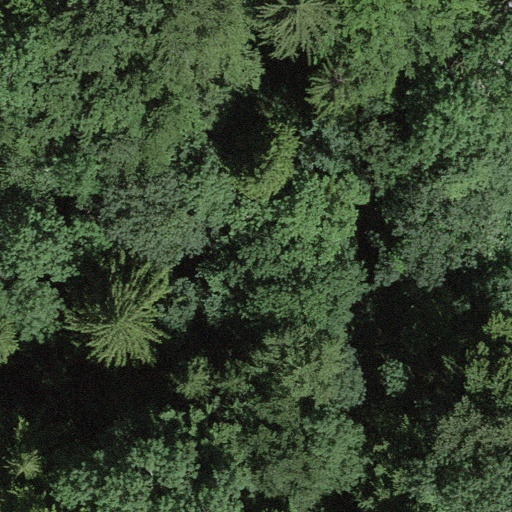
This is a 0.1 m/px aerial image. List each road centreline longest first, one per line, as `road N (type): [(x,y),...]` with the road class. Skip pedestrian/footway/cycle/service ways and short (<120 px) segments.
road 1 (track): [(0,86),(65,167),(123,211),(241,241),(332,238),(456,144),(482,99),(511,2)]
road 2 (track): [(332,238),(294,375),(300,414),(353,511)]
